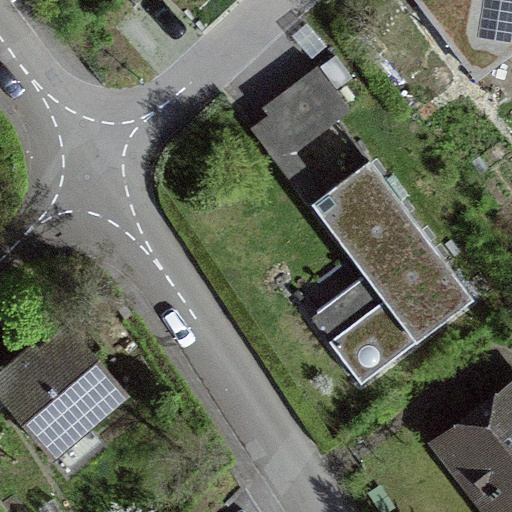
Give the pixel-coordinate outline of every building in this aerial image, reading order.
[(117,0),(155,59),(247,0),(117,0)] [(485,125),(511,106),(511,28),(492,0),(450,0),(415,25),(485,125)] [(358,386),(471,301),(338,125),(352,114),(321,73),(249,127),(381,302),(326,344),(358,386)] [(119,395),(67,334),(39,357),(33,350),(0,377),(0,398),(48,456),(119,395)] [(511,388),(441,442),(484,498),(482,501),(483,505),(486,507),(489,507),(506,495),(511,503),(511,388)]
